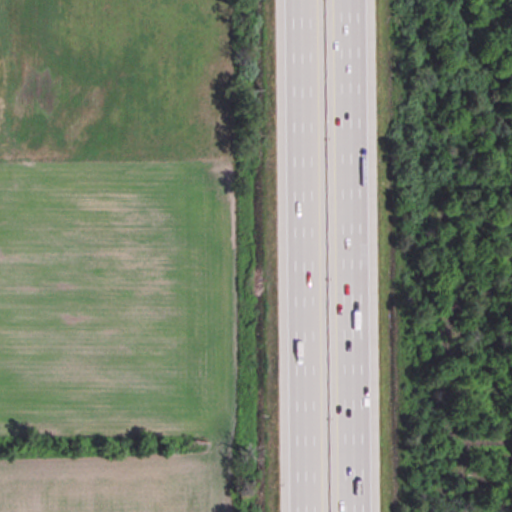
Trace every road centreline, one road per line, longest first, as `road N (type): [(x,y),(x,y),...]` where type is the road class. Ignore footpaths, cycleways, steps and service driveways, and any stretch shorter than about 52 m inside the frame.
road 1 (motorway): [(359,511),(354,0)]
road 2 (motorway): [(297,0),(302,511)]
